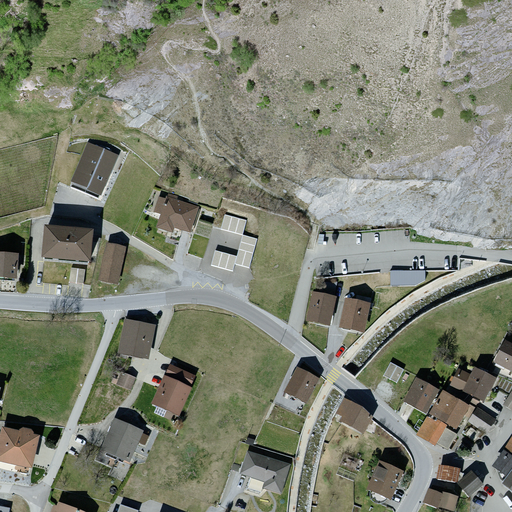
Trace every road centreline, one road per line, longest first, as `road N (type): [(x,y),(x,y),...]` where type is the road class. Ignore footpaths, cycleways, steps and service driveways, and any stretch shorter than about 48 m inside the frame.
road 1 (track): [(505,259),(414,295),(348,354),(306,435),(291,511)]
road 2 (residential): [(120,303),(45,492)]
road 3 (residential): [(220,297),(222,286),(109,227),(48,211)]
road 4 (unclassified): [(291,341),(423,456)]
road 5 (unclassified): [(0,302),(120,303)]
